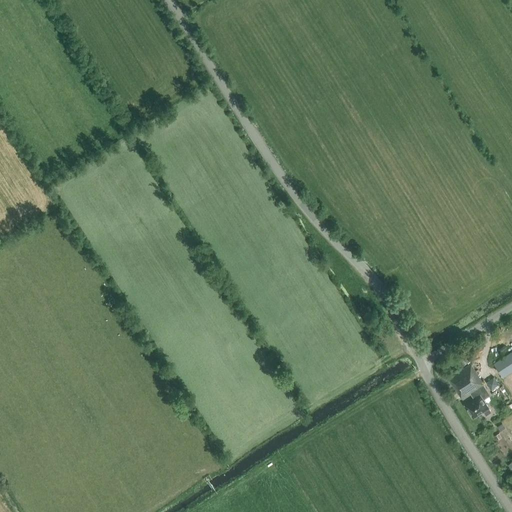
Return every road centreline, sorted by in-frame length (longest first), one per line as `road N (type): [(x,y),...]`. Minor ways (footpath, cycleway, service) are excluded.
road 1 (unclassified): [(421,364),(380,287),(290,188),(169,0)]
road 2 (unclassified): [(511,506),(421,364)]
